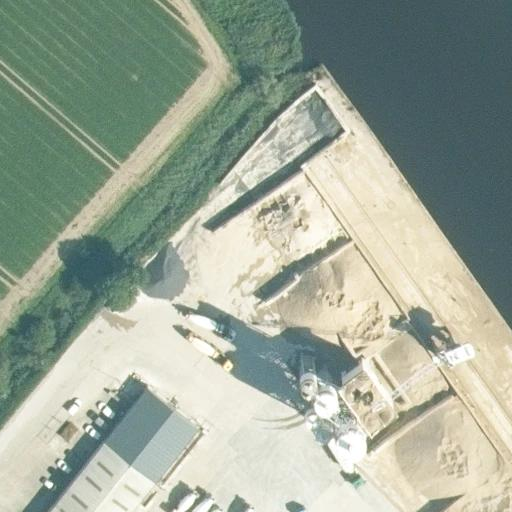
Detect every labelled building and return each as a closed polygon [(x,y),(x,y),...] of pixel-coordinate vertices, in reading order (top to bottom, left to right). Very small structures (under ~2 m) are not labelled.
[(323,91),(309,97),(315,111),(329,105),(323,91)] [(306,102),(291,111),(296,119),(311,110),(306,102)] [(326,110),(308,124),(322,141),(340,127),(326,110)] [(183,220),(194,230),(217,204),(206,194),(183,220)] [(386,319),(417,297),(365,219),(302,261),(317,284),(323,279),(345,311),(370,295),(386,319)] [(418,315),(406,335),(421,344),(433,324),(418,315)] [(395,333),(382,340),(388,351),(401,343),(395,333)] [(393,374),(412,359),(401,347),(383,362),(393,374)] [(127,511),(197,424),(147,384),(45,511),(127,511)] [(69,423),(61,432),(69,439),(77,429),(69,423)] [(506,509),(511,506),(511,454),(507,458),(511,464),(500,470),(504,476),(489,484),(495,495),(479,504),(483,511),(492,511),(504,505),(506,509)] [(262,511),(221,482),(203,507),(200,504),(194,511),(262,511)] [(459,491),(464,507),(483,502),(478,486),(459,491)] [(447,511),(453,511),(463,506),(456,494),(442,503),(447,511)]
